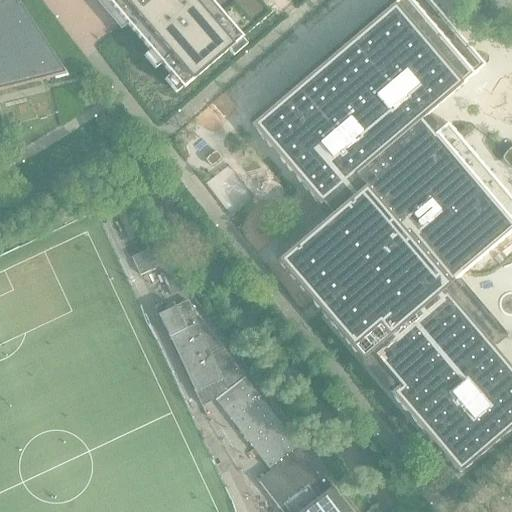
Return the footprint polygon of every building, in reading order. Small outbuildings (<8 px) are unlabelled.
[(56,57),(55,58),(19,4),(18,3),(16,5),(15,0),(0,0),(0,91),(50,79),(54,78),(55,79),(68,76),(56,57)] [(106,0),(114,6),(115,5),(128,20),(119,28),(121,30),(127,25),(149,51),(161,64),(170,75),(181,89),(182,90),(242,39),(241,38),(272,12),(262,0),(106,0)] [(429,0),(397,0),(250,125),(319,206),(322,204),(331,215),(276,261),(458,474),(511,428),(511,370),(487,341),(498,331),(455,280),(511,231),(511,199),(447,123),(434,134),(421,119),(485,65),(429,0)] [(511,148),(502,158),(511,168),(511,148)] [(216,152),(206,160),(211,167),(221,158),(216,152)] [(161,262),(167,260),(164,253),(158,256),(154,246),(131,257),(140,276),(162,265),(161,262)] [(178,291),(167,270),(159,274),(170,295),(178,291)] [(258,397),(244,379),(245,378),(187,301),(158,314),(169,337),(170,337),(195,390),(194,391),(201,406),(214,400),(215,401),(216,400),(230,419),(229,420),(230,421),(231,420),(250,445),(249,446),(250,446),(251,446),(270,471),(298,449),(278,424),(280,423),(279,423),(278,423),(265,406),(266,405),(263,401),(262,402),(258,398),(260,397),(259,397),(258,397)] [(270,471),(256,482),(257,483),(258,483),(281,511),(350,511),(300,448),(299,449),(298,449),(270,471)]
